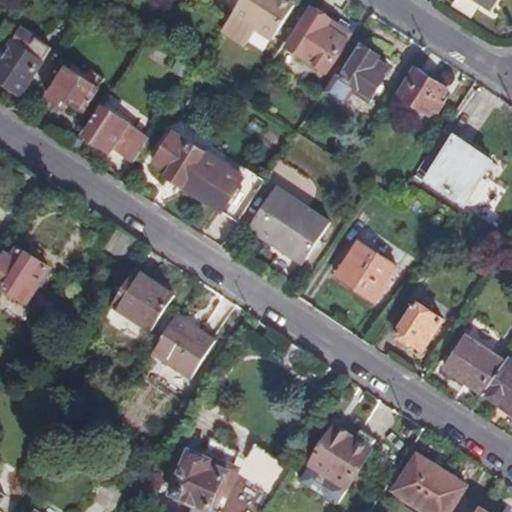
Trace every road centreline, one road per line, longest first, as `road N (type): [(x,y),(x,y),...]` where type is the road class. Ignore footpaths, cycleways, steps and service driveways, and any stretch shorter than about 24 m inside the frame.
road 1 (residential): [(0,127),(511,462)]
road 2 (residential): [(380,0),(511,84)]
